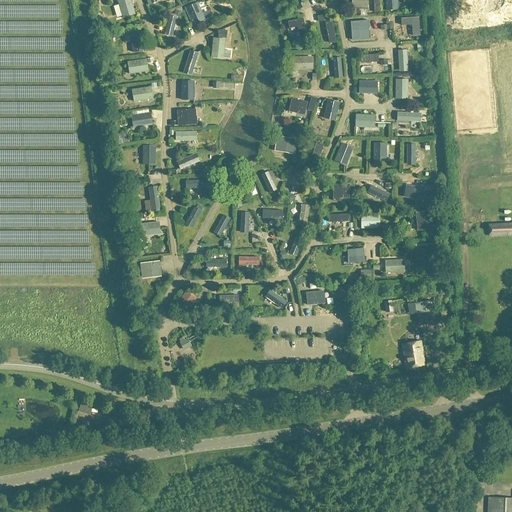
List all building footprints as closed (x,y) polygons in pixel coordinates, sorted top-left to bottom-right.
[(134,13),(130,0),(117,0),(122,17),(134,13)] [(352,0),(352,8),(367,9),(367,0),(352,0)] [(385,0),(386,11),(398,10),(397,0),(385,0)] [(197,3),(185,8),(192,26),(205,21),(197,3)] [(165,33),(172,35),(177,15),(170,13),(165,33)] [(418,16),(401,18),(402,25),(412,24),(413,36),(420,36),(418,16)] [(303,19),(287,22),(289,29),(297,28),(300,39),(307,38),(303,19)] [(350,22),(352,40),(369,39),(367,21),(350,22)] [(332,22),(325,23),(329,44),(337,43),(332,22)] [(143,51),(142,32),(129,34),(131,52),(143,51)] [(231,51),(224,50),(225,41),(213,39),(211,58),(223,59),(223,58),(230,58),(231,51)] [(192,74),(199,52),(190,49),(184,72),(192,74)] [(408,49),(399,49),(399,70),(408,70),(408,49)] [(342,53),(334,54),(335,77),(343,77),(342,53)] [(363,54),(363,62),(379,61),(379,53),(363,54)] [(302,69),(312,69),(312,58),(293,58),(294,68),(302,68),(302,69)] [(127,72),(145,71),(144,59),(126,60),(127,72)] [(195,79),(183,79),(183,98),(195,98),(195,79)] [(408,80),(396,80),(395,99),(407,99),(408,80)] [(128,88),(129,100),(148,99),(147,86),(128,88)] [(304,115),(307,102),(292,99),(291,106),(296,107),(295,113),(304,115)] [(335,121),(339,103),(328,100),(323,118),(335,121)] [(179,125),(196,125),(196,110),(178,110),(179,125)] [(133,113),(135,126),(153,123),(152,111),(133,113)] [(417,113),(397,113),(397,121),(417,122),(417,120),(418,118),(417,115),(417,113)] [(120,129),(130,126),(126,115),(117,119),(120,129)] [(356,115),(355,127),(374,128),(375,115),(356,115)] [(371,139),(372,129),(359,128),(359,139),(371,139)] [(176,131),(176,141),(198,140),(198,131),(176,131)] [(277,144),(289,146),(288,153),(296,155),(298,140),(278,136),(277,144)] [(324,144),(316,142),(309,165),(318,167),(324,144)] [(346,165),(353,148),(342,144),(335,161),(346,165)] [(373,144),(373,162),(386,162),(386,144),(373,144)] [(415,164),(415,145),(407,145),(406,164),(408,164),(408,165),(411,166),(413,165),(413,164),(415,164)] [(155,165),(155,146),(143,146),(142,165),(155,165)] [(176,162),(181,171),(201,161),(196,152),(176,162)] [(269,171),(262,174),(270,192),(277,189),(269,171)] [(186,179),(187,188),(207,187),(207,178),(186,179)] [(157,185),(148,186),(151,212),(160,211),(157,185)] [(333,203),(340,203),(340,193),(348,193),(348,185),(333,185),(333,203)] [(389,194),(371,185),(368,193),(385,201),(389,194)] [(422,200),(423,198),(429,199),(430,191),(424,190),(424,188),(406,185),(404,197),(422,200)] [(349,197),(349,205),(357,204),(357,196),(349,197)] [(296,225),(307,226),(310,204),(299,203),(296,225)] [(184,223),(192,227),(201,209),(193,205),(184,223)] [(282,210),(262,209),(262,218),(282,219),(282,210)] [(425,230),(435,229),(434,211),(416,212),(416,219),(424,219),(425,230)] [(249,212),(241,212),(241,233),(249,233),(249,212)] [(329,214),(329,222),(350,221),(350,213),(329,214)] [(223,214),(214,232),(222,236),(231,218),(223,214)] [(361,214),(361,229),(374,229),(374,222),(379,222),(379,214),(361,214)] [(143,236),(160,235),(159,223),(142,224),(143,236)] [(511,223),(488,225),(489,237),(511,235),(511,223)] [(305,238),(297,234),(290,252),(298,255),(305,238)] [(364,262),(363,249),(347,250),(349,263),(364,262)] [(238,256),(238,264),(259,264),(259,256),(238,256)] [(205,267),(227,268),(227,259),(205,258),(205,267)] [(385,273),(404,272),(404,260),(385,261),(385,273)] [(153,277),(161,276),(159,261),(141,264),(142,271),(152,269),(153,277)] [(269,288),(264,295),(282,309),(288,301),(269,288)] [(186,312),(196,298),(185,292),(176,306),(186,312)] [(307,305),(324,304),(322,292),(306,293),(307,305)] [(237,295),(219,297),(220,309),(239,307),(237,295)] [(385,312),(393,311),(391,301),(384,302),(385,312)] [(415,314),(431,311),(429,301),(413,304),(415,314)] [(431,311),(415,314),(417,326),(433,324),(431,311)] [(183,350),(192,346),(187,338),(184,340),(183,337),(179,339),(180,342),(179,342),(183,350)] [(406,369),(424,366),(420,342),(402,345),(406,369)] [(511,511),(511,498),(488,498),(487,511),(511,511)]
